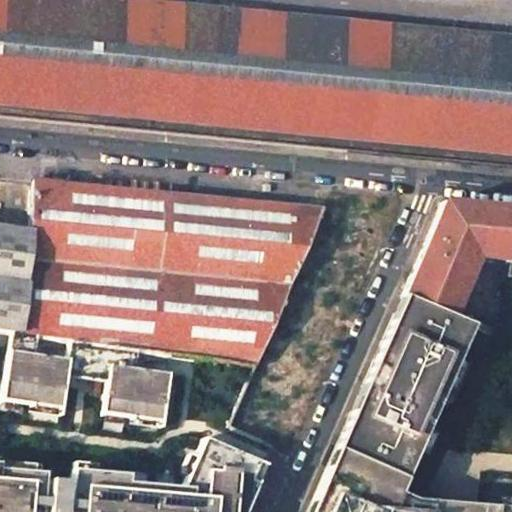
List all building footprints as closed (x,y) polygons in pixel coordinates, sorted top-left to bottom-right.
[(511,49),(10,0),(0,0),(0,95),(511,145),(511,49)] [(321,208),(290,205),(32,180),(27,232),(17,334),(36,337),(68,341),(136,351),(253,367),(321,208)] [(511,208),(441,202),(422,246),(400,297),(452,317),(454,311),(449,309),(472,255),(506,258),(511,234),(511,208)] [(0,228),(0,331),(11,333),(17,334),(27,232),(0,228)] [(459,351),(470,325),(452,317),(400,297),(364,379),(333,449),(395,477),(402,479),(408,466),(424,429),(435,405),(459,351)] [(11,333),(1,401),(61,410),(66,377),(106,383),(102,414),(162,422),(168,374),(134,370),(136,351),(68,341),(66,360),(34,356),(36,337),(17,334),(11,333)] [(122,476),(66,471),(64,502),(63,510),(62,511),(240,511),(261,465),(199,439),(177,488),(122,484),(122,476)] [(388,494),(395,477),(333,449),(306,511),(511,511),(511,508),(410,500),(410,504),(388,494)] [(0,511),(35,511),(36,508),(36,500),(39,474),(0,470),(0,511)] [(58,482),(45,481),(43,500),(36,500),(36,508),(42,508),(41,511),(58,511),(59,510),(63,510),(64,502),(57,501),(58,482)]
